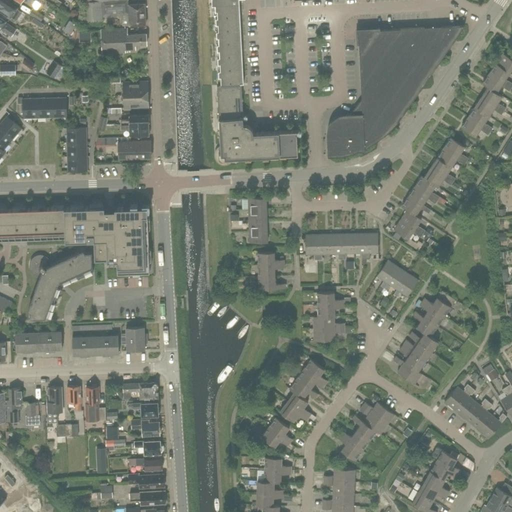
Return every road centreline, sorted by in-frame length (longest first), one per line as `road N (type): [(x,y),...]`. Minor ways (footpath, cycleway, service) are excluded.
road 1 (residential): [(378,380),(393,325),(383,166)]
road 2 (secondary): [(170,370),(159,183)]
road 3 (residential): [(159,183),(151,0)]
road 4 (tertiary): [(383,166),(485,23)]
road 5 (residential): [(0,376),(170,370)]
road 6 (secondary): [(159,183),(0,187)]
road 7 (residential): [(285,100),(253,101),(250,6),(281,6)]
road 8 (tertiary): [(159,183),(315,175)]
road 9 (residential): [(304,511),(309,449),(357,377)]
road 10 (secondary): [(179,511),(170,370)]
road 11 (residential): [(485,463),(378,380)]
